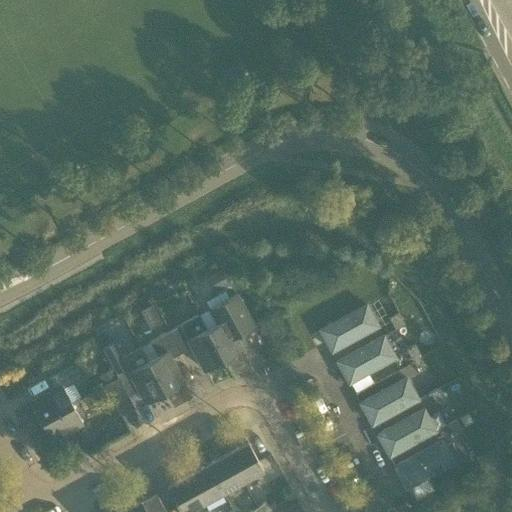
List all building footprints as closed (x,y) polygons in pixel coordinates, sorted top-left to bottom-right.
[(217,293),(230,285),(221,269),(208,276),(217,293)] [(217,323),(206,329),(223,359),(242,349),(235,336),(254,326),(236,294),(209,308),(217,323)] [(141,310),(147,323),(159,317),(153,304),(141,310)] [(329,356),(379,328),(367,305),(316,333),(329,356)] [(388,317),(395,329),(403,325),(397,312),(388,317)] [(181,352),(191,347),(204,370),(223,359),(206,329),(198,314),(169,330),(181,352)] [(156,356),(147,361),(164,392),(183,381),(170,358),(181,352),(169,330),(149,341),(156,356)] [(334,365),(347,388),(398,360),(385,336),(334,365)] [(164,392),(147,361),(140,347),(123,356),(114,341),(102,348),(115,373),(126,367),(145,402),(164,392)] [(412,361),(421,356),(414,344),(406,349),(412,361)] [(421,356),(412,361),(418,373),(427,368),(421,356)] [(31,402),(41,420),(72,404),(71,403),(80,397),(72,383),(83,377),(76,363),(48,379),(53,389),(31,402)] [(356,405),(369,429),(421,401),(408,377),(356,405)] [(135,408),(118,378),(104,386),(121,416),(135,408)] [(429,392),(436,405),(445,400),(438,388),(429,392)] [(82,423),(72,404),(41,420),(51,439),(82,423)] [(424,409),(375,437),(387,459),(436,432),(424,409)] [(447,424),(453,436),(462,431),(455,419),(447,424)] [(441,441),(391,469),(404,492),(454,464),(441,441)] [(247,442),(227,453),(243,481),(263,470),(247,442)] [(222,492),(243,481),(227,453),(216,459),(215,458),(214,459),(214,460),(207,464),(222,492)] [(198,469),(186,475),(202,503),(222,492),(207,464),(199,468),(199,467),(197,468),(198,469)] [(185,511),(202,503),(186,475),(166,487),(180,511),(185,511)] [(146,511),(140,501),(121,511),(146,511)] [(257,507),(260,511),(267,511),(271,510),(265,501),(257,507)]
